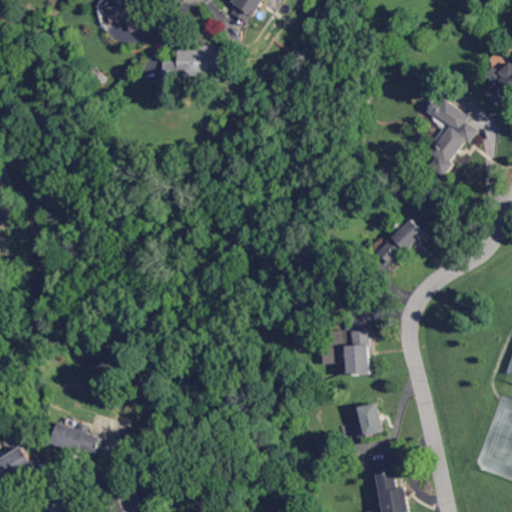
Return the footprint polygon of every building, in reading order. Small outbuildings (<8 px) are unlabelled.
[(148,0),(150,7),(145,9),(150,27),(149,28),(144,29),(134,32),(133,30),(130,19),(130,18),(130,17),(123,19),(119,5),(127,3),(126,0),(110,0),(108,1),(107,0),(148,0)] [(266,0),(258,15),(258,16),(256,15),(255,14),(254,16),(252,19),(251,21),(250,20),(242,15),(240,14),(238,14),(236,12),(241,4),(236,1),(236,0),(266,0)] [(220,48),(224,48),(230,48),(230,57),(230,67),(230,75),(230,80),(226,80),(220,81),(216,81),(216,80),(216,73),(211,73),(211,75),(192,75),(192,78),(182,78),(182,81),(178,81),(170,81),(166,81),(166,62),(166,61),(167,61),(169,61),(181,61),(181,60),(181,49),(182,49),(203,49),(203,45),(207,45),(209,45),(213,45),(216,45),(220,45),(220,48)] [(511,100),(506,105),(505,106),(504,105),(502,103),(501,102),(494,94),(492,92),(501,84),(494,76),(494,74),(493,71),(497,68),(498,67),(499,67),(500,67),(507,69),(507,70),(511,66),(511,100)] [(471,115),(474,111),(478,114),(471,123),(483,131),(482,132),(473,144),(470,142),(464,150),(460,155),(454,162),(457,165),(448,177),(434,167),(441,158),(434,153),(438,148),(455,126),(439,114),(434,111),(433,106),(437,101),(448,99),(450,100),(471,115)] [(424,227),(430,233),(424,239),(426,242),(425,243),(424,244),(422,246),(420,247),(417,244),(398,261),(395,264),(394,264),(394,265),(393,264),(392,263),(384,255),(383,253),(382,253),(382,252),(387,248),(394,242),(393,241),(392,240),(400,232),(397,230),(401,226),(408,220),(411,222),(412,224),(417,220),(417,219),(419,221),(424,227)] [(352,374),(351,371),(351,370),(351,359),(350,348),(350,344),(352,344),(356,344),(356,336),(356,331),(357,331),(370,330),(372,330),(373,347),(373,356),(374,360),(374,374),(373,374),(361,374),(352,374)] [(369,436),(368,435),(367,428),(366,423),(365,422),(362,406),(365,406),(375,404),(380,402),(383,415),(383,417),(384,418),(384,419),(384,420),(386,428),(387,432),(376,434),(371,435),(369,436)] [(84,430),(87,423),(88,424),(95,426),(93,433),(94,433),(107,438),(108,439),(102,456),(86,450),(84,455),(72,450),(70,449),(69,449),(57,444),(65,423),(69,424),(76,427),(84,430)] [(5,489),(0,480),(0,463),(14,455),(15,454),(28,447),(34,457),(40,468),(18,481),(17,482),(15,483),(5,489)] [(401,488),(405,487),(408,487),(410,496),(410,497),(411,499),(411,500),(413,511),(387,511),(387,510),(387,509),(382,482),(381,479),(381,477),(380,474),(382,474),(389,472),(395,471),(398,471),(399,478),(401,488)] [(136,493),(141,490),(145,500),(150,511),(112,511),(111,509),(111,508),(109,504),(107,500),(110,498),(111,498),(111,497),(109,493),(131,483),(134,488),(136,493)]
